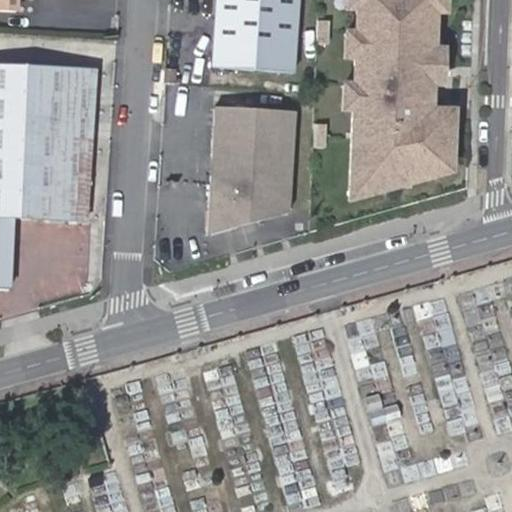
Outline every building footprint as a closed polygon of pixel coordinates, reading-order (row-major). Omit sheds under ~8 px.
[(0,0),(0,7),(18,9),(18,0),(0,0)] [(294,67),(297,0),(217,0),(214,64),(294,67)] [(349,0),(342,185),(382,187),(424,176),(425,155),(440,155),(441,127),(432,127),(432,108),(422,108),(426,0),(349,0)] [(176,66),(165,66),(165,82),(175,82),(176,66)] [(15,215),(51,217),(58,70),(0,67),(0,285),(12,286),(15,215)] [(92,72),(58,70),(51,217),(85,218),(92,72)] [(250,109),(214,106),(206,233),(245,223),(250,109)] [(294,111),(250,109),(245,223),(288,211),(294,111)]
